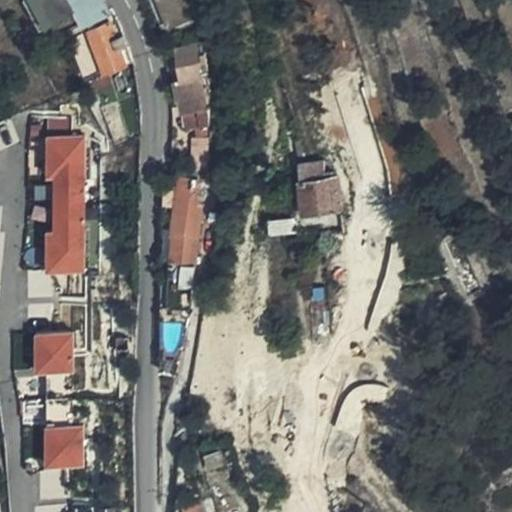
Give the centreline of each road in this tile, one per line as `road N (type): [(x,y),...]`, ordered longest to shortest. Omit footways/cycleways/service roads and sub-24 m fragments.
road 1 (tertiary): [(151,511),(153,92),(150,58),(123,0)]
road 2 (residential): [(2,171),(18,206),(11,333),(22,511)]
